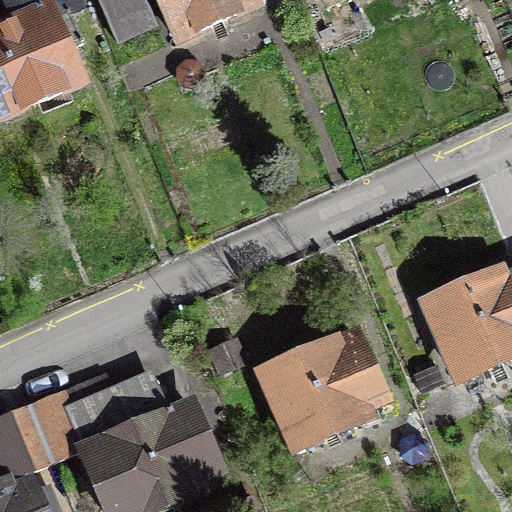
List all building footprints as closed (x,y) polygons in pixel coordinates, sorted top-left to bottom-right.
[(0,33),(0,115),(2,115),(4,119),(82,84),(67,51),(82,45),(70,16),(80,11),(75,0),(5,0),(17,25),(0,33)] [(97,0),(117,44),(156,27),(143,0),(97,0)] [(158,0),(177,42),(256,8),(252,0),(158,0)] [(429,307),(460,381),(511,359),(511,286),(503,290),(498,277),(429,307)] [(264,377),(296,451),(366,421),(360,407),(381,398),(355,338),(264,377)] [(213,354),(221,373),(243,364),(235,345),(213,354)] [(83,446),(85,452),(109,511),(152,511),(201,492),(195,477),(216,468),(190,409),(173,416),(171,411),(167,413),(156,386),(141,380),(68,409),(83,446)] [(83,446),(68,409),(63,399),(34,410),(57,463),(85,452),(83,446)] [(0,423),(0,468),(12,465),(17,480),(48,469),(28,413),(0,423)] [(0,490),(0,511),(58,511),(48,488),(10,501),(5,488),(0,490)]
